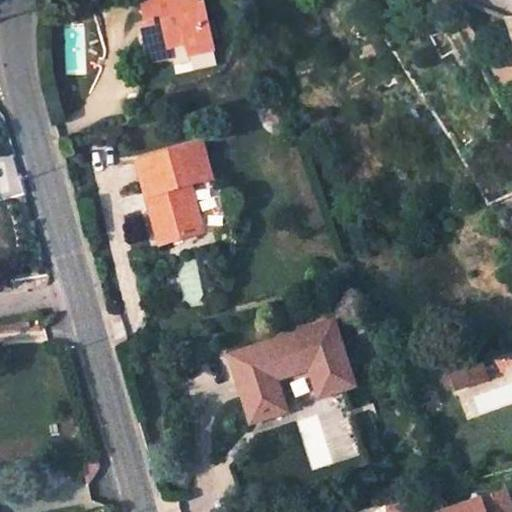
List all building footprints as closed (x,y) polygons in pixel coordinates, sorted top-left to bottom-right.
[(186,52),(211,47),(204,10),(199,11),(196,0),(141,0),(146,22),(156,21),(157,30),(142,32),(148,65),(171,60),(169,50),(186,47),(186,52)] [(187,59),(213,55),(211,47),(186,52),(187,59)] [(200,147),(134,166),(158,248),(202,236),(188,189),(210,183),(200,147)] [(335,328),(230,361),(250,428),(275,420),(267,398),(281,394),(278,384),(310,374),(319,401),(353,391),(335,328)] [(483,360),(448,372),(455,391),(490,378),(483,360)] [(442,511),(438,500),(421,505),(422,511),(511,511),(505,495),(460,511),(442,511)] [(418,511),(414,500),(385,507),(386,511),(418,511)]
